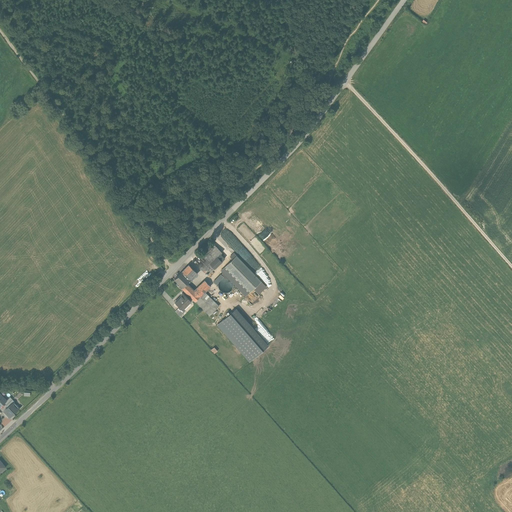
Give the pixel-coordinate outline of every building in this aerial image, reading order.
[(193,262),(207,276),(225,258),(211,244),(193,262)] [(236,257),(219,272),(245,298),(252,291),(257,296),(266,288),(236,257)] [(182,289),(187,284),(196,275),(186,266),(173,279),(182,289)] [(209,316),(218,307),(205,294),(210,288),(203,281),(194,290),(187,284),(182,289),(209,316)] [(172,304),(180,313),(190,303),(182,294),(172,304)] [(267,342),(235,308),(217,325),(249,359),(267,342)] [(180,313),(177,310),(174,313),(179,318),(182,315),(180,313)] [(5,406),(8,408),(13,402),(14,402),(12,399),(5,406)] [(13,402),(8,408),(4,411),(10,417),(13,414),(14,414),(20,408),(16,405),(13,402)]
